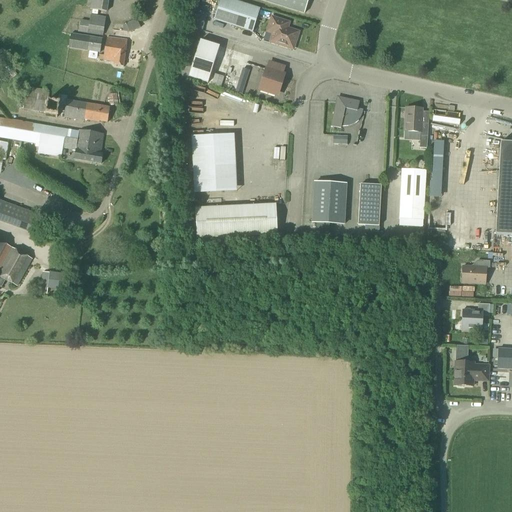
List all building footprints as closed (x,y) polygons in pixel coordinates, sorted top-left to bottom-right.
[(107,12),(108,0),(90,0),(89,10),(107,12)] [(253,33),(260,10),(228,0),(220,0),(215,21),(253,33)] [(258,0),(305,14),(309,0),(258,0)] [(102,37),(105,17),(89,15),(88,22),(80,20),(78,33),(102,37)] [(294,50),(299,32),(285,28),(286,22),(272,18),(268,32),(273,34),(271,42),(294,50)] [(140,28),(136,20),(126,24),(123,24),(122,32),(128,33),(140,28)] [(99,53),(102,39),(70,34),(68,49),(89,52),(88,59),(96,60),(97,53),(99,53)] [(123,67),(127,41),(107,38),(104,54),(99,53),(98,60),(115,62),(114,65),(123,67)] [(208,84),(219,47),(200,41),(189,78),(208,84)] [(79,73),(81,60),(72,59),(71,72),(79,73)] [(267,70),(266,70),(267,71),(261,89),(260,89),(261,89),(261,90),(261,89),(276,94),(276,95),(276,94),(282,75),(267,70)] [(104,81),(106,74),(93,71),(91,78),(104,81)] [(134,91),(135,85),(125,82),(123,88),(134,91)] [(106,123),(109,108),(66,100),(67,97),(49,93),(49,91),(26,87),(22,109),(57,116),(58,111),(65,112),(64,118),(84,121),(84,120),(99,123),(99,122),(106,123)] [(346,125),(349,124),(352,122),(354,120),(356,118),(358,115),(359,112),(356,111),(358,102),(343,99),(336,104),(331,127),(339,129),(340,125),(343,125),(346,125)] [(428,137),(428,125),(422,124),(422,110),(406,109),(406,112),(405,113),(404,118),(405,119),(405,132),(420,133),(419,148),(427,149),(427,137),(428,137)] [(62,149),(65,130),(0,119),(0,138),(35,145),(35,147),(38,148),(37,154),(61,158),(62,149)] [(439,154),(445,154),(445,125),(434,125),(434,167),(439,167),(439,154)] [(62,149),(75,151),(78,132),(65,130),(62,149)] [(236,187),(234,130),(192,132),(194,189),(236,187)] [(101,165),(103,156),(99,156),(103,135),(79,131),(75,160),(101,165)] [(0,160),(5,161),(8,144),(0,142),(0,160)] [(511,235),(511,143),(500,143),(495,235),(511,235)] [(447,168),(464,169),(465,161),(447,160),(447,168)] [(423,221),(426,171),(402,170),(399,219),(423,221)] [(23,187),(59,204),(64,194),(28,177),(23,187)] [(379,227),(381,186),(360,185),(358,226),(379,227)] [(0,222),(29,233),(36,214),(0,200),(0,222)] [(197,240),(277,236),(276,205),(195,209),(197,240)] [(435,229),(445,230),(445,217),(436,217),(435,229)] [(410,236),(423,237),(423,228),(410,227),(410,236)] [(458,240),(458,254),(466,254),(467,240),(458,240)] [(18,287),(32,260),(0,242),(0,287),(1,288),(6,280),(18,287)] [(491,268),(491,261),(479,260),(478,267),(464,266),(463,283),(486,284),(487,268),(491,268)] [(65,292),(68,276),(49,273),(47,289),(65,292)] [(489,316),(490,305),(479,304),(478,311),(463,310),(462,330),(482,331),(483,316),(489,316)] [(511,350),(493,349),(492,358),(498,358),(497,369),(511,369),(511,350)] [(472,386),(473,379),(473,363),(455,362),(454,385),(456,386),(457,387),(463,388),(464,386),(472,386)]
